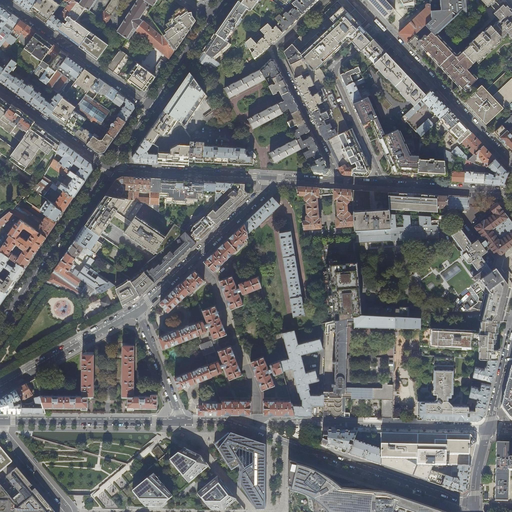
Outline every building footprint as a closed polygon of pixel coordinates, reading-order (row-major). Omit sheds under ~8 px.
[(14,0),(21,5),(30,11),(32,8),(38,0),(14,0)] [(38,0),(32,8),(39,14),(48,20),(59,6),(60,5),(53,0),(38,0)] [(63,18),(64,19),(77,3),(73,0),(64,0),(67,2),(68,1),(69,2),(69,3),(59,17),(62,19),(63,18)] [(77,0),(77,1),(78,2),(86,8),(89,10),(95,0),(137,0),(117,31),(118,31),(129,39),(136,30),(143,21),(139,18),(150,2),(154,5),(157,0),(77,0)] [(111,0),(100,18),(107,23),(121,0),(111,0)] [(270,22),(238,0),(227,17),(216,33),(231,44),(238,49),(246,42),(251,37),(253,36),(258,32),(261,30),(268,23),(270,22)] [(238,0),(270,22),(274,18),(279,14),(284,10),(270,0),(238,0)] [(270,0),(284,10),(291,4),(292,3),(294,1),(295,0),(270,0)] [(317,0),(301,0),(302,1),(304,3),(302,5),(297,0),(295,0),(294,1),(292,3),(295,6),(298,9),(297,9),(302,14),(312,5),(317,0)] [(338,0),(314,23),(294,41),(309,72),(310,75),(314,84),(317,90),(328,85),(325,77),(322,71),(318,67),(318,66),(329,56),(341,44),(341,45),(342,45),(345,48),(352,41),(354,43),(356,45),(357,47),(359,48),(361,51),(361,50),(372,40),(373,39),(371,37),(370,35),(368,33),(366,31),(363,28),(361,26),(366,20),(357,11),(347,0),(338,0)] [(430,2),(427,2),(425,5),(425,6),(426,7),(408,23),(394,8),(397,5),(394,2),(391,5),(386,0),(368,0),(370,2),(383,16),(393,26),(403,37),(407,41),(425,24),(431,18),(430,9),(430,2)] [(498,39),(501,37),(502,38),(508,32),(510,34),(510,35),(511,37),(511,12),(509,9),(510,8),(507,5),(505,6),(503,4),(500,6),(500,7),(493,12),(499,19),(491,26),(490,25),(483,32),(482,31),(478,35),(478,36),(474,40),(473,40),(468,44),(469,45),(459,55),(455,54),(436,34),(458,12),(463,17),(462,18),(463,19),(464,19),(465,19),(467,21),(471,18),(469,0),(439,0),(440,8),(430,9),(431,18),(425,24),(407,41),(416,51),(418,53),(424,47),(438,61),(452,76),(459,84),(453,90),(459,96),(464,101),(476,90),(470,85),(476,79),(467,69),(475,60),(476,61),(499,40),(498,39)] [(63,23),(57,29),(62,33),(74,42),(80,46),(90,31),(77,22),(76,22),(76,20),(77,20),(86,8),(78,2),(63,23)] [(0,30),(12,14),(7,10),(0,5),(0,17),(1,17),(1,18),(2,19),(2,20),(0,22),(0,30)] [(59,6),(48,20),(46,23),(51,27),(56,31),(57,29),(63,23),(56,17),(56,16),(57,15),(55,13),(60,7),(59,6)] [(292,24),(302,14),(297,9),(296,10),(294,8),(291,12),(292,13),(291,15),(289,13),(289,14),(287,12),(286,12),(284,14),(284,15),(286,17),(285,17),(287,19),(285,21),(282,18),(283,18),(279,14),(274,18),(278,22),(281,24),(279,26),(278,25),(276,25),(275,26),(283,33),(292,24)] [(166,33),(163,35),(173,49),(176,46),(176,45),(180,42),(179,41),(182,37),(182,36),(185,33),(185,32),(189,29),(188,27),(189,26),(192,24),(191,23),(193,22),(192,21),(195,19),(191,16),(192,15),(186,9),(182,12),(181,9),(176,12),(177,14),(174,17),(174,18),(170,21),(171,22),(167,25),(169,28),(165,31),(166,33)] [(16,16),(12,14),(0,30),(0,45),(1,46),(6,40),(20,20),(16,16)] [(20,20),(6,40),(13,45),(17,39),(27,25),(24,22),(20,20)] [(143,21),(136,30),(169,58),(174,50),(173,49),(163,35),(162,36),(143,21)] [(271,27),(268,23),(261,30),(265,34),(264,35),(264,36),(265,38),(264,39),(263,38),(262,37),(258,41),(258,42),(258,43),(257,43),(251,37),(246,42),(249,49),(251,48),(253,48),(255,50),(252,53),(255,59),(265,49),(269,46),(283,33),(275,26),(274,27),(274,28),(273,29),(272,29),(271,28),(271,27)] [(29,26),(27,25),(17,39),(27,46),(36,33),(37,32),(30,27),(29,26)] [(90,31),(80,46),(87,52),(98,60),(109,44),(91,31),(90,31)] [(41,37),(36,33),(27,46),(15,61),(18,63),(33,74),(43,60),(48,53),(53,46),(51,44),(41,37)] [(205,49),(203,52),(214,60),(229,47),(231,44),(216,33),(213,38),(212,38),(210,41),(209,43),(207,46),(205,49)] [(372,40),(361,50),(374,63),(386,52),(379,45),(373,39),(372,40)] [(302,75),(309,72),(294,41),(289,46),(284,51),(291,66),(295,74),(297,77),(302,75)] [(43,60),(33,74),(39,79),(60,51),(61,50),(57,47),(54,45),(53,46),(48,53),(52,56),(52,57),(51,58),(51,59),(50,60),(49,61),(49,62),(47,63),(46,63),(43,60)] [(0,75),(12,59),(6,54),(0,49),(0,75)] [(64,53),(60,51),(39,79),(47,84),(67,56),(64,53)] [(151,84),(156,77),(152,74),(119,52),(108,67),(118,75),(133,86),(140,91),(147,90),(151,84)] [(198,60),(208,67),(211,63),(217,67),(220,64),(214,60),(203,52),(200,56),(198,60)] [(386,52),(374,63),(380,69),(379,70),(386,78),(387,77),(400,91),(399,92),(408,100),(409,99),(414,105),(417,102),(421,98),(426,94),(416,84),(407,74),(393,59),(386,52)] [(68,55),(67,56),(47,84),(58,93),(59,94),(73,76),(77,79),(84,69),(85,68),(79,63),(78,62),(68,55)] [(45,98),(40,95),(42,93),(39,91),(38,93),(34,90),(34,88),(32,87),(33,86),(31,85),(29,84),(27,85),(23,82),(24,80),(22,78),(21,80),(16,77),(15,77),(9,73),(12,69),(14,70),(16,66),(15,66),(18,63),(15,61),(12,59),(0,75),(0,80),(3,82),(15,91),(48,116),(49,115),(63,97),(59,94),(58,93),(56,95),(55,95),(52,98),(53,99),(51,103),(44,99),(45,98)] [(162,59),(152,74),(156,77),(161,69),(166,62),(162,59)] [(260,69),(265,78),(268,76),(267,74),(269,72),(270,72),(270,74),(274,81),(275,84),(273,85),(272,84),(269,86),(273,94),(277,92),(277,91),(279,90),(281,94),(289,91),(285,83),(278,69),(276,65),(274,60),(270,60),(260,69)] [(345,86),(363,78),(362,75),(358,67),(341,74),(340,74),(343,80),(345,86)] [(486,123),(503,107),(504,108),(508,105),(509,104),(511,100),(511,70),(511,69),(511,68),(511,67),(487,89),(482,84),(476,90),(464,101),(468,106),(483,122),(485,121),(486,123)] [(89,72),(84,69),(77,79),(63,97),(49,115),(50,115),(56,120),(65,126),(71,113),(74,110),(86,94),(89,90),(92,86),(98,79),(96,77),(89,72)] [(265,79),(265,78),(260,69),(253,73),(250,75),(235,83),(234,83),(231,84),(231,85),(224,88),(229,98),(261,81),(265,79)] [(171,99),(164,110),(179,120),(183,123),(182,124),(184,125),(185,124),(186,124),(206,94),(197,83),(190,72),(182,83),(171,99)] [(302,75),(297,77),(294,78),(300,90),(304,99),(311,111),(318,107),(316,104),(319,103),(319,104),(322,102),(318,92),(314,94),(315,95),(312,96),(308,87),(310,85),(310,86),(314,84),(310,75),(306,77),(307,78),(304,79),(302,75)] [(99,78),(98,79),(92,86),(95,88),(97,86),(98,87),(96,90),(98,92),(105,83),(102,80),(99,78)] [(365,82),(363,78),(345,86),(349,94),(353,103),(368,96),(371,95),(366,83),(364,84),(366,88),(359,91),(356,86),(365,82)] [(334,82),(328,85),(317,90),(318,92),(322,102),(326,110),(329,117),(331,120),(331,121),(335,128),(337,134),(338,135),(349,130),(346,124),(338,107),(337,103),(342,100),(338,90),(334,82)] [(108,84),(105,83),(98,92),(101,94),(102,93),(105,95),(106,95),(111,87),(108,84)] [(114,89),(111,87),(106,95),(113,100),(119,93),(114,89)] [(426,94),(421,98),(430,108),(428,109),(431,112),(432,111),(437,115),(435,116),(434,115),(417,131),(407,120),(421,107),(417,102),(414,105),(399,119),(411,138),(420,137),(434,124),(450,109),(447,106),(439,98),(434,92),(431,89),(426,94)] [(96,95),(89,90),(86,94),(93,99),(96,95)] [(294,100),(289,91),(281,94),(283,98),(284,100),(282,102),(282,101),(280,102),(279,101),(277,102),(278,103),(283,113),(287,111),(286,109),(289,108),(292,113),(298,110),(294,100)] [(126,98),(119,93),(113,100),(112,101),(120,107),(121,105),(122,105),(123,103),(126,98)] [(108,130),(106,128),(107,126),(107,125),(103,122),(110,111),(107,109),(102,105),(99,103),(93,99),(86,94),(74,110),(86,119),(99,127),(107,133),(109,130),(108,130)] [(0,151),(30,174),(46,152),(48,153),(52,148),(57,151),(60,141),(57,139),(47,131),(39,126),(34,122),(24,136),(27,138),(17,151),(0,138),(0,117),(1,119),(11,105),(6,101),(0,96),(0,151)] [(385,135),(368,96),(353,103),(356,110),(362,124),(371,120),(374,128),(373,129),(371,126),(365,129),(370,141),(379,138),(380,141),(383,147),(390,163),(394,171),(396,171),(405,172),(412,172),(418,173),(419,158),(419,155),(410,155),(398,130),(385,135)] [(130,101),(126,98),(123,103),(124,104),(125,104),(126,105),(124,107),(132,112),(134,109),(135,108),(134,104),(130,101)] [(203,116),(208,122),(220,113),(209,98),(206,100),(212,110),(203,116)] [(253,128),(283,113),(278,103),(273,106),(271,107),(271,106),(268,108),(268,109),(258,114),(258,113),(255,115),(248,119),(253,128)] [(12,104),(11,105),(1,119),(0,120),(0,125),(20,141),(24,136),(34,122),(35,121),(29,117),(25,114),(21,111),(12,104)] [(124,107),(122,105),(121,105),(120,107),(119,107),(122,109),(118,114),(116,113),(115,114),(118,116),(126,121),(129,117),(132,112),(124,107)] [(318,107),(311,111),(314,119),(318,126),(325,122),(324,119),(329,117),(326,110),(322,113),(321,113),(321,111),(319,107),(318,107)] [(450,109),(434,124),(439,128),(443,125),(448,131),(460,120),(453,113),(450,109)] [(75,134),(86,119),(74,110),(71,113),(65,126),(64,127),(70,131),(74,135),(75,134)] [(179,120),(164,110),(159,116),(150,129),(145,137),(152,143),(155,145),(158,147),(158,151),(158,154),(157,163),(166,164),(178,165),(188,165),(189,160),(190,141),(191,136),(179,120)] [(300,113),(298,110),(292,113),(294,118),(287,121),(291,127),(297,124),(298,126),(305,123),(301,116),(300,113)] [(511,115),(511,117),(495,131),(497,133),(500,137),(498,138),(506,147),(508,145),(511,148),(511,115)] [(112,123),(108,130),(109,130),(107,133),(114,138),(120,129),(126,121),(118,116),(114,123),(112,123)] [(98,129),(99,127),(86,119),(75,134),(81,138),(86,142),(85,143),(87,144),(95,133),(98,129)] [(460,120),(448,131),(443,135),(444,149),(451,152),(472,132),(465,125),(460,120)] [(325,122),(318,126),(322,133),(325,140),(332,137),(331,136),(334,135),(337,134),(335,128),(331,130),(330,127),(331,127),(332,126),(330,123),(327,124),(325,122)] [(309,131),(305,123),(298,126),(299,128),(293,131),(296,138),(301,148),(302,148),(308,145),(309,147),(315,144),(311,136),(309,137),(308,138),(303,140),(300,135),(305,132),(306,132),(309,131)] [(107,133),(99,127),(98,129),(104,133),(106,135),(102,140),(102,139),(100,140),(97,138),(98,136),(95,133),(87,144),(94,149),(99,153),(105,152),(109,145),(114,138),(107,133)] [(349,130),(338,135),(332,137),(325,140),(332,154),(339,167),(350,162),(351,164),(352,175),(359,175),(368,176),(371,171),(367,163),(360,147),(355,135),(352,128),(349,130)] [(477,138),(472,132),(451,152),(454,154),(465,159),(468,160),(469,159),(460,149),(463,145),(466,148),(467,147),(473,153),(472,154),(473,155),(484,145),(477,138)] [(152,143),(145,137),(139,146),(132,156),(135,162),(141,162),(146,163),(157,163),(158,154),(147,153),(147,152),(147,151),(152,143)] [(274,162),(301,148),(296,138),(292,141),(289,142),(286,143),(286,144),(279,148),(279,147),(275,149),(276,149),(269,153),(274,162)] [(57,151),(62,155),(63,155),(64,155),(59,162),(85,180),(89,175),(93,169),(92,163),(67,145),(61,140),(60,141),(57,151)] [(203,161),(204,145),(204,142),(197,141),(190,141),(189,160),(193,161),(193,159),(194,159),(195,159),(195,161),(203,161)] [(318,150),(315,144),(309,147),(309,149),(303,152),(307,158),(313,155),(315,160),(322,157),(318,150)] [(204,145),(203,161),(224,162),(253,164),(253,159),(250,155),(246,155),(246,150),(246,149),(245,147),(204,145)] [(484,145),(473,155),(469,159),(468,160),(471,162),(474,163),(478,159),(478,157),(479,157),(484,163),(484,164),(482,166),(485,168),(488,165),(496,158),(489,151),(484,145)] [(451,152),(444,149),(445,161),(449,160),(449,162),(454,162),(454,154),(451,152)] [(325,163),(322,157),(315,160),(317,162),(313,164),(312,161),(309,163),(314,173),(320,173),(326,173),(328,170),(325,164),(325,163)] [(61,183),(58,181),(55,184),(74,197),(79,189),(85,180),(59,162),(54,158),(50,165),(66,176),(68,174),(73,177),(70,182),(68,181),(67,182),(69,183),(67,186),(61,182),(61,183)] [(419,158),(418,173),(422,173),(432,174),(445,175),(445,161),(434,160),(434,159),(430,158),(430,160),(420,159),(420,158),(419,158)] [(496,158),(488,165),(490,168),(495,171),(495,172),(506,178),(507,175),(509,172),(507,170),(500,163),(496,158)] [(346,175),(352,175),(351,164),(350,162),(339,167),(339,169),(341,172),(344,174),(346,175)] [(485,172),(485,168),(482,166),(481,166),(480,172),(471,172),(471,171),(470,171),(470,172),(465,171),(465,172),(464,182),(471,182),(472,182),(484,183),(485,172)] [(457,181),(464,182),(465,172),(461,171),(461,170),(456,170),(456,171),(452,171),(452,181),(457,181)] [(489,172),(485,172),(484,183),(489,183),(504,184),(505,181),(506,178),(495,172),(494,174),(489,172)] [(42,179),(33,188),(44,196),(51,186),(61,194),(54,203),(64,211),(69,204),(74,197),(55,184),(44,176),(42,179)] [(114,183),(106,194),(121,198),(124,191),(125,190),(129,190),(129,198),(127,197),(127,199),(133,200),(135,177),(128,176),(122,176),(116,179),(114,183)] [(148,177),(135,177),(133,200),(145,203),(150,205),(150,198),(139,197),(139,191),(144,191),(144,192),(146,192),(146,189),(150,190),(151,178),(148,177)] [(155,178),(151,178),(150,190),(150,198),(150,205),(153,208),(159,212),(160,196),(161,178),(158,178),(155,178)] [(179,180),(161,178),(160,196),(168,196),(167,203),(182,204),(182,203),(186,203),(188,180),(179,180)] [(186,203),(191,203),(192,201),(195,201),(195,199),(204,199),(205,181),(196,181),(188,180),(186,203)] [(209,182),(205,181),(204,199),(203,209),(205,211),(215,201),(216,182),(209,182)] [(215,201),(233,183),(225,182),(216,182),(215,201)] [(240,183),(233,183),(215,201),(205,211),(209,215),(217,224),(222,219),(232,209),(243,200),(244,198),(244,195),(243,195),(243,194),(243,192),(244,192),(245,184),(241,183),(240,183)] [(352,200),(352,190),(339,189),(327,188),(297,187),(298,195),(303,195),(303,197),(305,196),(305,199),(306,200),(307,200),(307,203),(306,204),(307,212),(308,213),(308,215),(307,215),(306,217),(306,219),(302,219),(304,229),(320,227),(320,219),(318,219),(316,196),(318,196),(335,195),(335,198),(337,198),(337,202),(338,214),(339,217),(336,217),(337,226),(354,225),(354,216),(349,216),(349,214),(348,213),(349,212),(348,210),(347,211),(346,205),(348,205),(348,204),(347,203),(348,201),(348,200),(352,200)] [(357,190),(352,190),(352,200),(353,204),(353,209),(354,216),(354,225),(355,230),(391,228),(388,192),(375,191),(357,190)] [(388,192),(390,208),(395,208),(395,206),(402,207),(402,209),(408,209),(408,207),(413,208),(413,209),(417,210),(417,208),(423,209),(423,210),(431,211),(431,209),(437,209),(437,208),(437,195),(415,194),(388,192)] [(127,199),(121,198),(106,194),(96,208),(87,222),(86,223),(85,224),(100,235),(102,233),(110,221),(125,232),(124,232),(155,253),(155,252),(158,254),(185,231),(186,230),(176,223),(167,236),(137,215),(145,203),(133,200),(127,199)] [(448,208),(447,196),(446,195),(437,195),(437,208),(448,208)] [(251,216),(245,223),(247,234),(254,228),(255,228),(260,223),(270,214),(280,205),(272,196),(264,204),(251,216)] [(447,196),(448,208),(448,209),(462,210),(467,210),(468,210),(468,204),(468,203),(468,197),(447,196)] [(48,199),(40,210),(42,211),(47,215),(57,222),(60,217),(64,211),(54,203),(48,199)] [(481,320),(498,321),(503,321),(506,312),(508,304),(511,290),(511,288),(511,286),(511,283),(511,281),(508,277),(509,277),(510,276),(510,275),(509,274),(507,272),(506,271),(505,272),(505,273),(502,269),(504,259),(510,255),(511,253),(511,223),(510,221),(497,203),(490,208),(494,213),(484,221),(484,220),(475,227),(482,236),(478,239),(471,243),(460,229),(452,235),(463,249),(461,251),(461,253),(468,262),(470,263),(472,262),(481,274),(475,279),(485,292),(478,320),(481,320)] [(10,212),(15,216),(20,219),(46,237),(52,229),(57,222),(47,215),(42,221),(17,204),(10,212)] [(39,216),(42,211),(40,210),(33,206),(30,210),(39,216)] [(5,223),(15,216),(10,212),(0,219),(0,226),(2,225),(3,226),(6,224),(5,223)] [(395,214),(390,214),(391,228),(438,225),(439,225),(438,220),(431,220),(430,216),(418,215),(418,221),(410,222),(410,215),(402,214),(403,222),(395,222),(395,214)] [(158,254),(144,265),(148,269),(158,279),(165,273),(176,262),(189,250),(197,243),(206,234),(217,224),(209,215),(207,217),(204,219),(203,218),(201,219),(199,220),(198,222),(196,224),(195,226),(194,227),(195,228),(194,229),(192,227),(186,231),(185,231),(158,254)] [(8,234),(10,235),(0,248),(0,250),(1,251),(11,258),(17,262),(25,268),(30,261),(41,245),(46,237),(20,219),(18,223),(16,223),(15,224),(8,234)] [(247,234),(245,223),(238,229),(225,241),(222,244),(208,257),(204,261),(214,272),(244,243),(242,241),(245,238),(248,238),(247,234)] [(100,235),(85,224),(80,231),(75,240),(93,252),(95,254),(102,244),(97,240),(100,235)] [(438,225),(391,228),(355,230),(356,243),(439,238),(438,225)] [(295,244),(293,244),(290,231),(279,233),(293,315),(293,316),(305,315),(303,307),(306,306),(305,303),(303,304),(301,291),(303,291),(302,288),(300,288),(297,266),(299,266),(299,262),(296,263),(293,247),(296,247),(295,244)] [(93,252),(75,240),(71,246),(67,252),(75,258),(77,255),(79,256),(80,253),(83,255),(85,252),(87,254),(90,256),(93,252)] [(7,263),(11,258),(1,251),(0,252),(0,269),(2,271),(5,267),(11,271),(9,275),(17,281),(21,275),(25,268),(17,262),(16,263),(17,263),(14,268),(7,263)] [(73,261),(75,258),(67,252),(63,257),(59,263),(86,282),(101,293),(105,290),(115,285),(90,268),(85,264),(83,267),(79,264),(75,269),(74,268),(76,266),(73,264),(75,262),(73,261)] [(90,257),(89,257),(87,256),(83,262),(85,264),(90,268),(95,260),(90,257)] [(339,320),(362,314),(357,260),(330,264),(334,312),(339,311),(339,320)] [(85,284),(86,282),(59,263),(53,271),(46,282),(78,294),(82,289),(80,288),(83,283),(85,284)] [(457,264),(441,274),(447,282),(462,271),(457,264)] [(0,269),(0,288),(8,294),(12,287),(17,281),(9,275),(6,274),(3,271),(2,271),(0,269)] [(158,279),(148,269),(145,272),(144,271),(142,273),(141,272),(139,275),(138,274),(131,280),(141,295),(146,290),(154,283),(158,279)] [(164,308),(168,311),(189,292),(191,294),(205,280),(195,270),(186,278),(173,290),(170,293),(160,303),(161,304),(160,305),(163,309),(164,308)] [(259,278),(258,276),(240,283),(240,284),(241,287),(238,288),(233,275),(220,280),(231,309),(244,304),(239,292),(242,290),(243,293),(245,294),(261,288),(259,278)] [(122,284),(116,288),(123,306),(130,302),(137,299),(141,295),(131,280),(130,280),(129,280),(125,282),(122,284)] [(432,281),(425,285),(429,290),(435,286),(432,281)] [(100,301),(104,310),(113,305),(108,296),(100,301)] [(176,383),(179,389),(207,377),(207,379),(211,378),(212,381),(213,381),(211,376),(222,372),(223,371),(221,368),(224,366),(229,379),(243,374),(231,345),(222,349),(221,346),(217,345),(216,343),(218,340),(217,337),(227,333),(215,305),(202,310),(207,323),(204,324),(203,321),(202,320),(195,323),(194,319),(191,320),(192,322),(187,324),(188,326),(158,337),(160,342),(163,349),(206,332),(207,330),(205,327),(208,326),(213,338),(208,340),(209,341),(202,344),(200,345),(195,347),(199,357),(204,355),(206,354),(213,352),(213,353),(218,351),(223,363),(220,364),(219,361),(217,361),(208,364),(174,377),(176,383)] [(396,316),(362,314),(339,320),(326,323),(325,335),(326,335),(326,336),(327,336),(328,336),(329,335),(330,335),(330,334),(331,331),(336,331),(335,361),(333,361),(333,362),(335,362),(335,386),(334,386),(334,391),(324,390),(324,393),(323,405),(323,416),(349,417),(350,406),(345,406),(345,396),(351,396),(351,397),(382,398),(381,418),(392,418),(393,384),(388,384),(389,381),(383,381),(383,387),(346,386),(348,326),(395,328),(396,316)] [(421,317),(396,316),(395,328),(420,328),(421,317)] [(431,318),(421,317),(420,328),(419,355),(430,356),(430,347),(436,348),(436,356),(454,357),(488,359),(498,359),(498,356),(498,350),(496,350),(496,343),(497,334),(498,321),(481,320),(481,328),(480,328),(480,331),(465,331),(465,320),(438,318),(437,326),(431,325),(431,318)] [(280,360),(282,371),(292,368),(298,391),(299,391),(301,398),(302,398),(302,404),(293,404),(293,402),(291,403),(294,415),(295,416),(309,416),(312,416),(312,405),(323,405),(324,393),(322,393),(319,395),(311,394),(310,389),(311,389),(309,383),(319,381),(319,380),(320,379),(319,377),(318,378),(318,374),(319,374),(318,368),(306,371),(302,354),(324,348),(322,343),(323,343),(323,340),(322,336),(321,335),(320,335),(321,337),(299,343),(296,330),(283,332),(289,357),(280,360)] [(128,396),(128,409),(132,409),(134,409),(134,407),(140,407),(157,406),(157,393),(152,393),(152,396),(147,396),(147,395),(145,395),(145,396),(141,396),(141,395),(139,395),(139,396),(134,396),(134,387),(135,387),(135,385),(134,385),(134,381),(135,381),(135,379),(134,379),(134,361),(135,361),(135,359),(134,359),(134,356),(135,356),(135,354),(134,354),(134,345),(134,343),(122,343),(122,365),(122,382),(122,396),(128,396)] [(41,396),(44,407),(81,407),(81,408),(85,408),(87,408),(87,396),(94,396),(94,387),(94,367),(94,352),(85,352),(82,354),(82,363),(81,363),(81,365),(82,365),(82,369),(81,369),(81,371),(82,371),(82,384),(81,384),(81,386),(82,386),(82,389),(81,389),(81,391),(82,391),(82,396),(78,396),(78,395),(76,395),(76,396),(71,395),(69,395),(40,396),(41,396)] [(357,361),(376,362),(376,353),(357,352),(357,361)] [(283,371),(282,371),(280,360),(271,363),(270,364),(272,367),(269,368),(264,356),(251,361),(262,389),(275,384),(270,372),(273,371),(274,373),(275,374),(283,371)] [(436,356),(434,356),(433,393),(437,393),(437,398),(434,401),(418,400),(417,419),(429,419),(452,420),(472,420),(478,420),(483,416),(484,414),(485,409),(486,407),(475,406),(475,410),(468,410),(468,406),(466,406),(453,405),(448,400),(448,397),(451,397),(451,393),(453,393),(454,357),(436,356)] [(497,363),(498,359),(488,359),(486,367),(485,366),(484,369),(475,366),(473,376),(484,379),(484,378),(487,379),(487,380),(492,381),(494,372),(497,363)] [(511,366),(507,384),(505,391),(505,392),(501,407),(511,419),(511,366)] [(471,387),(469,396),(476,398),(478,396),(478,398),(478,399),(477,398),(475,406),(486,407),(488,396),(491,385),(486,383),(486,384),(483,383),(481,382),(480,388),(478,388),(478,387),(471,385),(471,387)] [(33,394),(27,383),(22,386),(16,389),(22,400),(22,401),(22,403),(22,413),(33,413),(46,413),(44,407),(41,396),(34,397),(35,401),(28,403),(24,403),(24,400),(24,398),(25,398),(25,399),(33,394)] [(20,400),(22,400),(16,389),(12,392),(8,394),(0,398),(0,412),(11,413),(22,413),(22,403),(18,403),(15,404),(14,402),(16,401),(20,399),(20,400)] [(198,413),(198,414),(204,414),(216,414),(236,414),(250,414),(251,400),(222,399),(222,402),(203,402),(203,404),(198,404),(198,408),(196,408),(196,413),(198,413)] [(294,414),(294,415),(291,403),(290,399),(287,400),(263,400),(263,414),(278,414),(294,414)] [(343,432),(331,432),(324,431),(322,445),(336,450),(349,454),(352,446),(348,445),(349,442),(351,442),(351,441),(354,442),(354,440),(357,432),(343,432)] [(254,505),(256,508),(260,508),(265,508),(265,503),(265,488),(265,477),(265,463),(265,456),(264,452),(263,445),(262,445),(250,441),(238,436),(229,433),(215,445),(218,450),(225,464),(228,469),(236,466),(239,464),(235,454),(239,449),(252,455),(252,465),(239,472),(239,477),(240,484),(244,491),(252,503),(254,505)] [(388,433),(381,433),(381,444),(381,449),(381,465),(396,470),(418,478),(433,483),(441,486),(445,475),(431,471),(432,466),(453,466),(455,466),(457,466),(471,466),(474,455),(477,443),(471,435),(463,435),(434,434),(416,434),(405,433),(388,433)] [(381,449),(354,440),(354,442),(352,446),(349,454),(355,456),(373,462),(381,465),(381,449)] [(495,501),(508,501),(508,470),(511,470),(511,457),(508,458),(509,442),(496,442),(496,465),(495,484),(495,501)] [(202,485),(215,474),(201,457),(177,445),(172,449),(176,455),(170,461),(189,483),(195,478),(202,485)] [(0,472),(13,462),(0,446),(0,472)] [(314,469),(288,460),(288,487),(303,492),(313,498),(314,511),(439,511),(387,494),(382,493),(351,496),(344,496),(347,488),(325,474),(314,469)] [(470,470),(471,466),(457,466),(457,469),(458,470),(457,477),(458,478),(457,479),(453,478),(454,473),(452,473),(451,478),(445,475),(441,486),(452,490),(462,493),(467,490),(469,479),(470,470)] [(0,511),(54,511),(54,510),(42,496),(31,484),(20,471),(18,468),(6,477),(10,482),(3,488),(0,484),(0,511)] [(160,507),(173,497),(154,474),(133,492),(145,507),(160,507)] [(245,510),(217,477),(197,494),(211,510),(222,510),(241,510),(245,510)]
